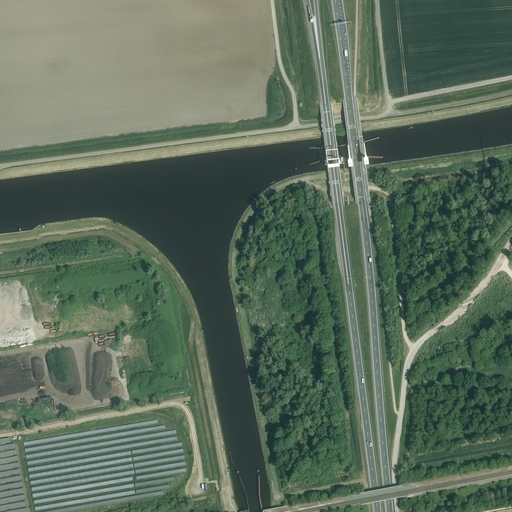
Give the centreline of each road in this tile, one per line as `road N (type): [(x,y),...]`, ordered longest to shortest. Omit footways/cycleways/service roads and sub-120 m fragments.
road 1 (trunk): [(389,511),(335,0)]
road 2 (trunk): [(322,81),(377,511)]
road 3 (unclassified): [(0,165),(389,115)]
road 4 (unclassified): [(397,511),(393,465),(409,358),(477,292),(511,240)]
road 5 (track): [(0,273),(130,248),(102,232),(0,248)]
road 6 (track): [(511,223),(404,309),(402,328),(416,346)]
road 7 (unclassified): [(389,115),(511,92)]
